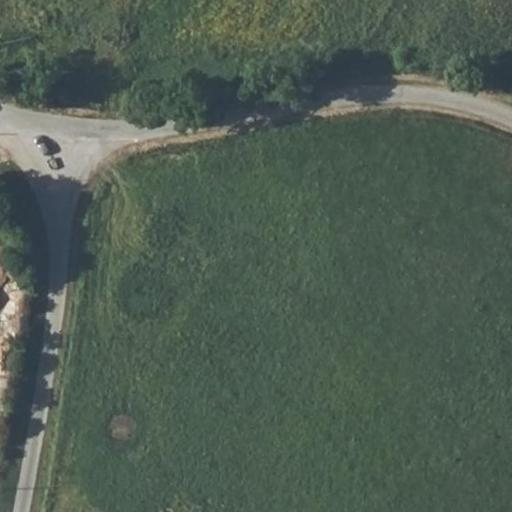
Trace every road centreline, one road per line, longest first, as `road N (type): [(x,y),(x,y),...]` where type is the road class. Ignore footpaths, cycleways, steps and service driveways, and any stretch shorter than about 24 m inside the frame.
road 1 (unclassified): [(511,119),(427,95),(357,91),(176,125),(81,119)]
road 2 (unclassified): [(81,119),(20,511)]
